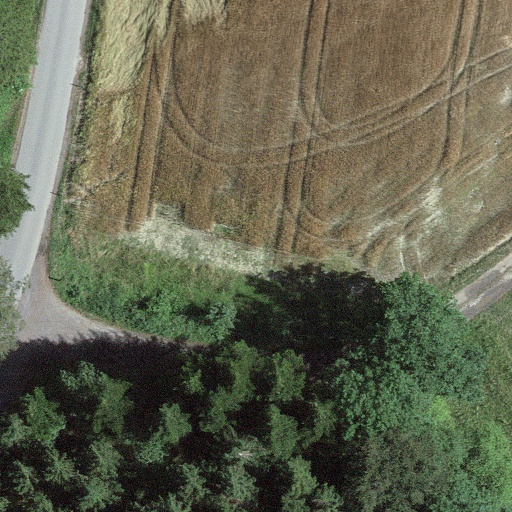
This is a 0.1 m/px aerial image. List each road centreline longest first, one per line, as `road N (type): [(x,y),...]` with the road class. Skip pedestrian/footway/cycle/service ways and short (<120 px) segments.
road 1 (track): [(21,319),(451,333),(511,284)]
road 2 (tertiary): [(66,0),(21,319),(0,349)]
